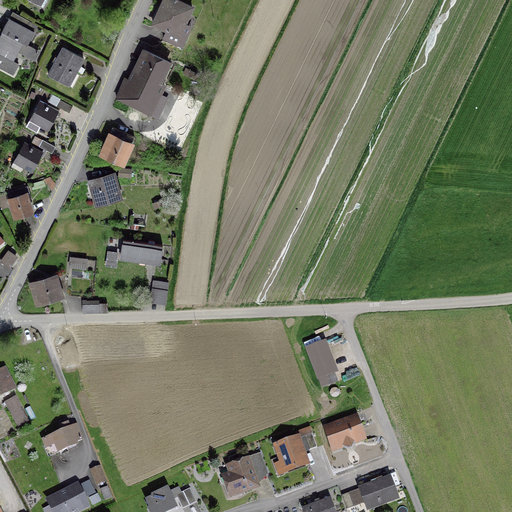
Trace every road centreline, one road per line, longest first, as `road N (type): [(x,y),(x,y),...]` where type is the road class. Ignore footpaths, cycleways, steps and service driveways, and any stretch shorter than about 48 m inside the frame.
road 1 (residential): [(3,317),(145,0)]
road 2 (residential): [(340,309),(3,317)]
road 3 (residential): [(422,511),(340,309)]
road 4 (residential): [(511,298),(340,309)]
